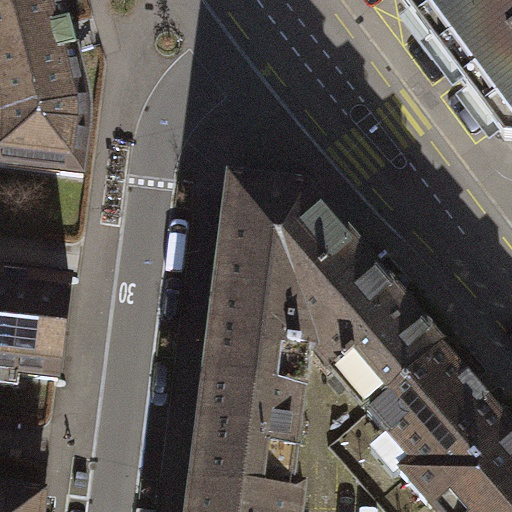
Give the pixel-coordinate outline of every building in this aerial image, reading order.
[(0,0),(0,168),(84,179),(90,120),(89,99),(62,0),(0,0)] [(400,0),(409,11),(423,0),(400,0)] [(511,0),(423,0),(409,11),(506,141),(511,142),(511,0)] [(371,272),(305,196),(234,186),(209,381),(296,392),(301,352),(301,351),(291,350),(297,298),(335,303),(371,272)] [(71,281),(0,272),(0,374),(58,382),(71,281)] [(301,352),(316,354),(367,413),(439,351),(371,272),(335,303),(297,298),(291,350),(301,351),(301,352)] [(402,477),(428,507),(511,435),(439,351),(367,413),(366,414),(388,440),(371,455),(395,483),(402,477)] [(302,393),(296,392),(209,381),(196,484),(289,496),(289,493),(302,393)] [(511,511),(511,435),(428,507),(432,511),(511,511)] [(298,511),(301,494),(289,493),(289,496),(196,484),(192,511),(298,511)] [(0,511),(41,511),(43,499),(0,493),(0,511)]
